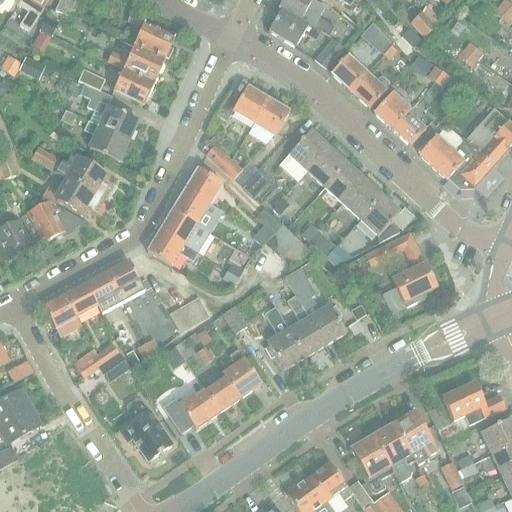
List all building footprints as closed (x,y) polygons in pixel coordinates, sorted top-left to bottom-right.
[(26,0),(35,5),(25,20),(33,25),(49,0),(26,0)] [(67,18),(75,0),(60,0),(55,12),(67,18)] [(277,10),(281,12),(308,26),(320,32),(329,37),(334,28),(318,19),(324,10),(307,0),(283,0),(283,1),(277,10)] [(441,21),(425,8),(421,14),(410,24),(423,39),(435,29),(441,21)] [(463,9),(458,15),(467,23),(472,17),(463,9)] [(308,26),(281,12),(268,33),(294,50),(303,35),(315,41),(320,32),(308,26)] [(140,29),(132,47),(164,61),(165,58),(167,59),(171,50),(169,49),(174,38),(155,30),(156,27),(129,15),(125,22),(140,29)] [(458,15),(453,21),(462,29),(467,23),(458,15)] [(371,24),(359,37),(378,54),(380,53),(388,44),(389,43),(371,24)] [(419,41),(408,30),(394,44),(405,55),(419,41)] [(442,34),(437,40),(446,48),(452,42),(442,34)] [(326,71),(343,49),(333,40),(315,62),(326,71)] [(437,40),(432,46),(441,54),(446,48),(437,40)] [(380,53),(383,56),(391,47),(388,44),(380,53)] [(106,63),(122,70),(153,84),(164,61),(132,47),(126,60),(111,53),(106,63)] [(391,47),(383,56),(388,61),(397,53),(391,47)] [(430,65),(417,55),(408,67),(421,77),(430,65)] [(45,66),(26,56),(19,70),(38,80),(45,66)] [(330,75),(349,93),(366,75),(346,57),(330,75)] [(441,74),(434,69),(427,79),(433,84),(441,74)] [(153,84),(122,70),(111,93),(143,108),(153,84)] [(105,82),(83,72),(79,83),(85,85),(84,86),(111,98),(100,92),(105,82)] [(448,79),(441,74),(433,84),(440,89),(448,79)] [(366,75),(349,93),(368,110),(375,102),(376,103),(378,100),(387,89),(389,85),(382,79),(378,81),(375,84),(366,75)] [(111,98),(84,86),(80,96),(90,100),(87,108),(104,116),(99,128),(88,123),(87,124),(99,128),(127,142),(137,121),(107,107),(111,98)] [(511,87),(507,86),(500,108),(511,111),(511,87)] [(230,93),(215,117),(226,123),(232,113),(253,126),(267,101),(246,88),(240,99),(230,93)] [(373,114),(392,131),(411,110),(392,93),(373,114)] [(267,101),(253,126),(274,138),(289,114),(267,101)] [(411,110),(392,131),(409,147),(425,130),(414,120),(417,116),(411,110)] [(71,126),(76,117),(66,112),(61,121),(71,126)] [(511,126),(496,112),(466,145),(492,168),(508,150),(507,149),(511,143),(511,126)] [(99,128),(87,124),(84,132),(95,137),(89,150),(118,163),(127,142),(99,128)] [(445,126),(435,137),(419,156),(447,181),(448,180),(460,191),(472,190),(492,168),(466,145),(445,126)] [(288,156),(307,173),(328,150),(310,133),(303,140),(302,139),(298,144),(299,144),(288,156)] [(230,163),(214,147),(205,156),(222,172),(230,163)] [(32,160),(68,181),(103,202),(112,187),(106,184),(109,178),(71,156),(65,165),(63,164),(62,165),(57,162),(57,161),(38,149),(32,160)] [(328,150),(307,173),(324,189),(346,166),(328,150)] [(15,177),(8,154),(0,156),(0,166),(5,180),(15,177)] [(230,163),(222,172),(242,190),(259,173),(249,163),(240,172),(230,163)] [(346,166),(324,189),(342,205),(363,182),(346,166)] [(197,169),(184,191),(208,205),(221,184),(197,169)] [(259,173),(242,190),(252,200),(269,182),(259,173)] [(94,217),(103,202),(68,181),(60,195),(47,187),(41,197),(49,202),(55,205),(56,202),(85,219),(88,214),(94,217)] [(363,182),(342,205),(359,221),(381,198),(363,182)] [(184,191),(172,211),(196,226),(208,205),(184,191)] [(381,198),(359,221),(378,238),(379,243),(398,234),(390,226),(393,222),(392,222),(399,214),(381,198)] [(279,216),(288,206),(282,200),(272,210),(279,216)] [(26,214),(27,216),(39,238),(43,245),(82,224),(55,205),(49,202),(26,214)] [(263,210),(255,219),(263,226),(258,232),(258,233),(268,242),(273,236),(274,236),(282,227),(263,210)] [(172,211),(159,232),(183,247),(196,255),(197,255),(209,234),(196,226),(172,211)] [(0,249),(8,263),(27,252),(24,246),(39,238),(27,216),(4,229),(0,221),(0,249)] [(301,237),(308,242),(317,232),(311,226),(301,237)] [(268,242),(264,245),(273,253),(290,234),(282,227),(274,236),(273,236),(268,242)] [(183,247),(159,232),(147,253),(171,267),(179,254),(192,262),(196,255),(183,247)] [(258,232),(252,239),(261,248),(264,245),(268,242),(258,233),(258,232)] [(317,232),(308,242),(314,248),(324,238),(317,232)] [(290,234),(273,253),(282,261),(299,242),(290,234)] [(409,235),(379,250),(384,261),(404,251),(411,267),(422,262),(409,235)] [(299,242),(282,261),(290,269),(311,252),(299,242)] [(335,248),(326,258),(333,265),(333,266),(350,258),(337,246),(335,248)] [(128,261),(106,273),(123,304),(144,292),(128,261)] [(424,300),(422,295),(436,288),(422,262),(411,267),(413,270),(405,274),(405,273),(391,279),(396,290),(382,297),(392,316),(424,300)] [(231,265),(226,273),(237,280),(242,272),(231,265)] [(106,273),(85,285),(98,307),(102,315),(123,304),(106,273)] [(237,280),(226,273),(222,280),(233,286),(237,280)] [(85,285),(65,296),(77,318),(98,307),(85,285)] [(303,293),(296,298),(309,320),(325,347),(346,334),(337,319),(340,317),(335,308),(331,310),(330,307),(316,315),(303,293)] [(43,308),(55,330),(60,339),(82,328),(77,318),(65,296),(43,308)] [(300,325),(288,332),(304,359),(325,347),(309,320),(296,298),(287,303),(300,325)] [(197,299),(188,305),(199,324),(208,318),(197,299)] [(188,305),(179,310),(190,329),(199,324),(188,305)] [(247,327),(234,308),(222,316),(234,335),(247,327)] [(190,329),(179,310),(169,316),(180,335),(190,329)] [(304,359),(288,332),(276,310),(267,316),(280,337),(267,344),(269,348),(266,350),(271,359),(275,357),(283,372),(304,359)] [(152,341),(145,345),(151,357),(158,353),(152,341)] [(0,366),(9,361),(0,344),(0,366)] [(151,357),(145,345),(137,349),(143,361),(151,357)] [(113,346),(97,357),(103,366),(120,356),(113,346)] [(204,348),(196,354),(204,367),(213,361),(204,348)] [(225,379),(225,380),(240,401),(261,386),(238,351),(229,357),(235,366),(222,374),(225,379)] [(74,365),(77,370),(84,380),(99,370),(103,366),(97,357),(93,352),(74,365)] [(120,355),(120,356),(103,366),(99,370),(109,384),(130,369),(120,355)] [(14,385),(34,374),(28,362),(7,373),(14,385)] [(225,380),(206,393),(220,414),(240,401),(225,380)] [(473,384),(465,388),(441,399),(452,423),(468,415),(473,425),(504,410),(498,397),(483,404),(473,384)] [(0,436),(5,445),(41,426),(22,390),(0,402),(0,436)] [(220,414),(206,393),(195,400),(193,396),(178,407),(192,428),(195,432),(220,414)] [(126,410),(134,421),(119,431),(127,444),(132,440),(148,463),(172,447),(148,412),(147,412),(139,401),(136,400),(127,406),(126,410)] [(192,428),(178,407),(175,402),(163,410),(180,436),(192,428)] [(414,413),(393,425),(410,456),(411,455),(414,462),(417,467),(438,454),(414,413)] [(480,434),(491,457),(511,446),(511,425),(510,420),(480,434)] [(393,425),(371,437),(389,468),(388,468),(398,484),(409,477),(411,473),(407,466),(414,462),(411,455),(410,456),(393,425)] [(371,437),(350,450),(368,481),(364,483),(370,494),(376,495),(385,490),(376,475),(388,468),(389,468),(371,437)] [(511,446),(491,457),(501,478),(511,472),(511,446)] [(10,448),(0,453),(0,470),(17,461),(10,448)] [(469,457),(456,463),(460,471),(473,465),(469,457)] [(328,464),(308,479),(325,503),(331,511),(351,497),(328,464)] [(450,491),(462,486),(452,464),(440,469),(450,491)] [(473,465),(460,471),(464,479),(476,473),(473,465)] [(511,472),(501,478),(511,500),(511,499),(511,472)] [(415,480),(421,490),(428,486),(422,476),(415,480)] [(331,511),(325,503),(308,479),(295,488),(294,486),(283,494),(295,511),(331,511)] [(356,482),(347,489),(362,511),(377,511),(372,505),(356,482)] [(373,504),(372,505),(377,511),(393,511),(383,497),(373,504)] [(490,500),(477,506),(479,511),(484,511),(493,508),(490,500)]
